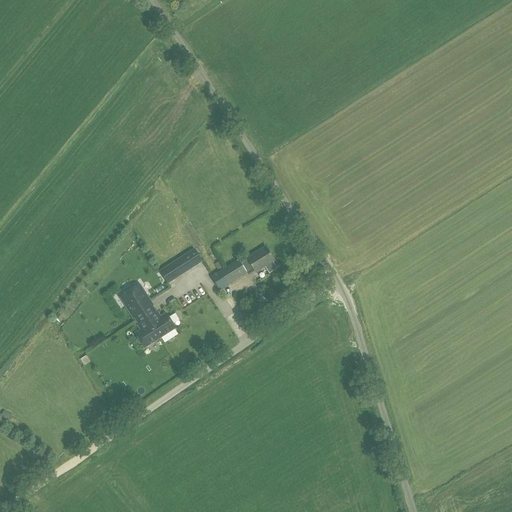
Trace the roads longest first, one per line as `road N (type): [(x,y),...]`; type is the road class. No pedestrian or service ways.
road 1 (unclassified): [(413,511),(344,294),(151,0)]
road 2 (track): [(0,511),(335,279)]
